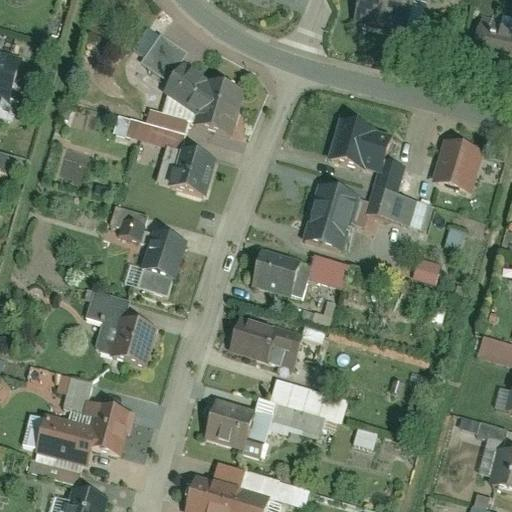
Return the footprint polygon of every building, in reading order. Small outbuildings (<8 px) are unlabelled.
[(412,0),(350,0),(343,22),(398,41),(412,0)] [(511,20),(475,15),(467,60),(511,67),(511,20)] [(158,181),(198,194),(209,159),(179,149),(189,118),(225,130),(240,83),(192,67),(158,41),(139,60),(165,79),(158,108),(143,103),(139,115),(126,111),(118,133),(168,149),(158,181)] [(0,53),(0,108),(5,110),(20,60),(0,53)] [(316,180),(305,232),(339,240),(343,220),(355,223),(358,208),(420,222),(427,195),(408,191),(414,164),(379,156),(386,126),(330,114),(320,160),(367,171),(363,190),(316,180)] [(481,156),(443,145),(431,186),(469,197),(481,156)] [(144,268),(171,278),(184,242),(125,220),(117,241),(150,253),(144,268)] [(456,233),(453,248),(467,250),(470,235),(456,233)] [(262,247),(250,284),(292,298),(298,277),(334,288),(343,260),(297,246),(293,257),(262,247)] [(443,286),(446,264),(425,260),(422,282),(443,286)] [(94,351),(138,363),(150,318),(118,310),(123,290),(91,282),(81,319),(101,324),(94,351)] [(299,331),(240,313),(230,347),(269,359),(273,345),(316,358),(324,331),(301,324),(299,331)] [(511,358),(503,355),(500,364),(511,368),(511,358)] [(212,399),(202,439),(255,453),(265,417),(315,430),(318,416),(334,420),(341,395),(273,377),(269,394),(248,388),(243,407),(212,399)] [(48,419),(38,456),(86,470),(91,453),(119,461),(132,417),(95,407),(88,404),(92,387),(71,381),(62,411),(68,413),(64,424),(48,419)] [(381,451),(385,436),(365,431),(361,447),(381,451)] [(511,464),(495,460),(484,499),(511,506),(511,464)] [(252,511),(258,495),(278,502),(285,480),(236,465),(230,484),(191,473),(180,509),(191,511),(252,511)] [(104,511),(108,499),(73,490),(66,511),(104,511)]
